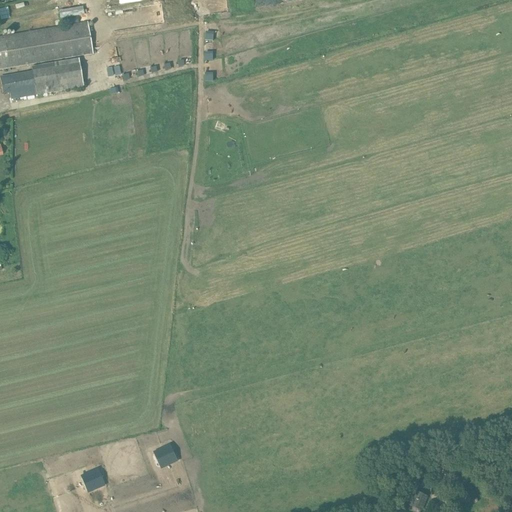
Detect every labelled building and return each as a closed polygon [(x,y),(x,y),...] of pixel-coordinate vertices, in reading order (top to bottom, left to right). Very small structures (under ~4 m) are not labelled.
[(83,8),(60,9),(60,17),(84,16),(83,8)] [(129,8),(113,11),(113,15),(116,28),(118,28),(126,26),(124,26),(136,24),(137,11),(139,23),(148,21),(148,15),(154,14),(155,20),(158,20),(159,8),(154,8),(151,8),(142,8),(136,9),(129,8)] [(93,54),(88,22),(0,36),(0,70),(3,70),(4,72),(10,71),(9,69),(93,54)] [(83,87),(78,59),(31,67),(32,72),(0,76),(0,77),(3,94),(10,92),(11,99),(83,87)] [(177,459),(171,446),(154,454),(160,467),(177,459)] [(101,484),(96,471),(81,477),(86,491),(101,484)] [(468,484),(457,492),(464,503),(476,496),(468,484)] [(415,492),(410,504),(422,509),(427,497),(415,492)]
